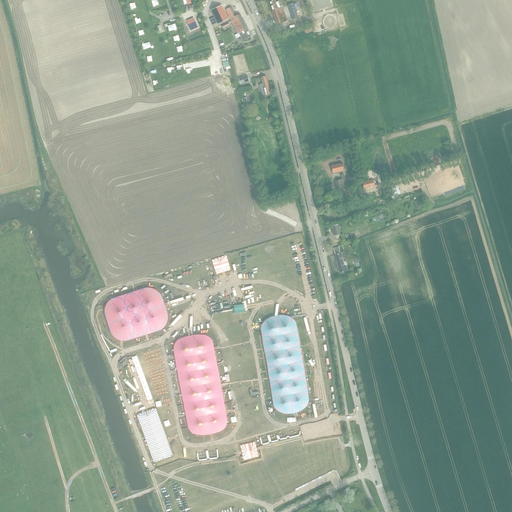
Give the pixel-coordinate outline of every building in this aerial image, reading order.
[(277,24),(287,21),(283,7),(281,7),(279,1),(276,2),(275,0),(272,0),(269,1),(277,24)] [(222,5),(211,10),(217,24),(228,19),(222,5)] [(235,15),(231,7),(226,9),(230,18),(238,34),(239,33),(243,40),(251,36),(240,13),(235,15)] [(197,25),(193,18),(186,21),(190,28),(197,25)] [(240,84),(249,81),(247,75),(239,78),(240,84)] [(271,95),(268,84),(267,84),(266,79),(255,82),(257,87),(260,86),(264,97),(271,95)] [(341,163),(331,165),(333,173),(343,170),(341,163)] [(342,190),(347,189),(344,179),(343,174),(340,175),(342,180),(331,182),(332,187),(336,186),(337,189),(341,188),(342,190)] [(338,224),(332,226),(334,236),(340,234),(338,224)] [(367,226),(357,228),(359,234),(368,231),(367,226)] [(340,272),(347,271),(346,265),(344,265),(341,252),(340,253),(339,249),(339,246),(334,247),(335,254),(340,272)]
